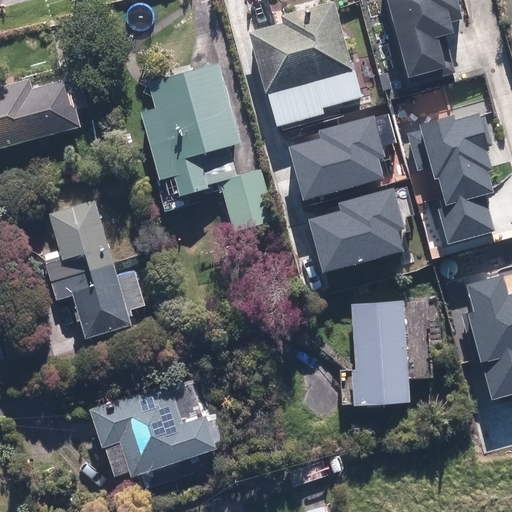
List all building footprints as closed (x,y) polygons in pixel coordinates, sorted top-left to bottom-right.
[(251,30),(279,122),(311,112),(314,120),(378,100),(346,0),(322,0),(287,11),(290,18),(251,30)] [(383,0),(402,74),(457,60),(449,28),(462,24),(460,16),(469,14),(466,0),(383,0)] [(161,103),(143,109),(163,172),(158,174),(169,211),(210,198),(207,191),(224,186),(237,228),(283,213),(232,56),(154,81),(161,103)] [(0,147),(21,142),(24,153),(57,145),(54,132),(87,124),(74,74),(39,82),(37,73),(9,80),(8,74),(0,76),(0,147)] [(419,111),(451,229),(501,215),(469,98),(419,111)] [(295,140),(306,185),(387,166),(376,120),(295,140)] [(309,213),(323,264),(409,240),(395,189),(309,213)] [(54,250),(45,253),(60,299),(78,293),(91,334),(101,331),(106,347),(145,334),(137,306),(152,302),(137,255),(119,261),(98,195),(42,213),(54,250)] [(9,199),(0,201),(0,242),(21,236),(9,199)] [(409,297),(354,299),(358,399),(413,397),(409,297)] [(0,361),(10,359),(0,318),(0,361)] [(234,443),(223,405),(215,408),(204,371),(95,403),(117,478),(234,443)]
